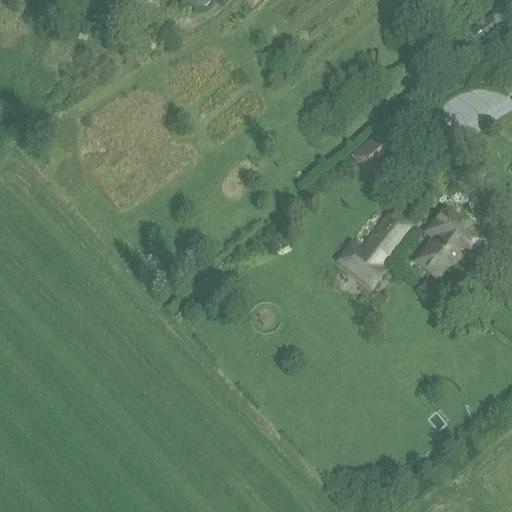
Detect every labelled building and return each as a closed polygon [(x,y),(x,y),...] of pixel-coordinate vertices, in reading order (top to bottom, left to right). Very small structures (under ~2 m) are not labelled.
[(471,32),(480,45),(501,29),(500,28),(506,24),(507,25),(511,20),(511,0),(506,0),(495,10),(496,12),(491,16),(492,17),(471,32)] [(473,48),(467,40),(455,49),(461,57),(473,48)] [(387,142),(358,153),(364,168),(392,158),(387,142)] [(358,252),(360,255),(359,256),(370,264),(382,272),(416,229),(394,212),(393,213),(391,211),(358,252)] [(417,263),(444,285),(447,281),(445,279),(451,270),(454,272),(466,257),(473,264),(488,245),(445,211),(430,230),(438,236),(417,263)]
